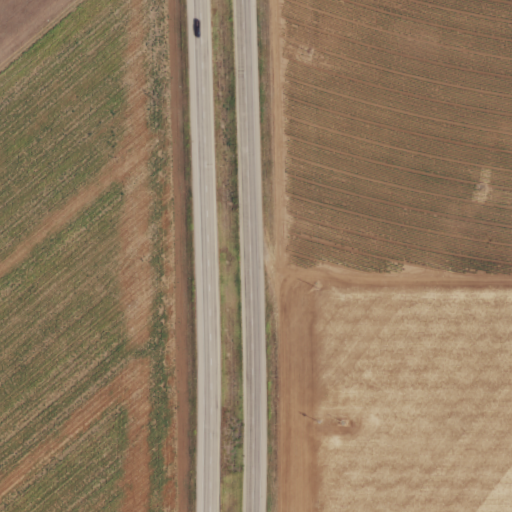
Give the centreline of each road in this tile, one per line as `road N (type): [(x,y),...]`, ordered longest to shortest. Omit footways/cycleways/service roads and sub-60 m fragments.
road 1 (trunk): [(261,511),(250,0)]
road 2 (trunk): [(204,0),(208,511)]
